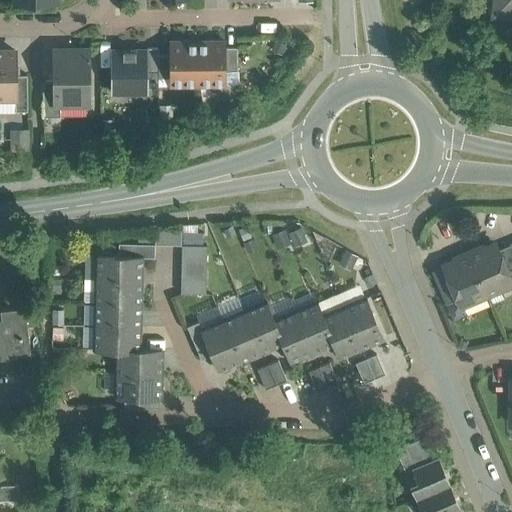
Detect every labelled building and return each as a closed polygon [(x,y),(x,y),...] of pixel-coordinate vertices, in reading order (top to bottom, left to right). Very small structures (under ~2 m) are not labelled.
[(511,0),(494,0),(493,15),(511,16),(511,0)] [(198,41),(171,42),(171,54),(171,78),(171,85),(198,85),(198,41)] [(225,41),(198,41),(198,85),(225,85),(225,71),(225,48),(225,41)] [(238,71),(238,47),(225,48),(225,71),(238,71)] [(159,48),(147,48),(147,50),(147,88),(159,88),(159,78),(159,54),(159,48)] [(88,50),(55,51),(55,81),(55,103),(60,103),(89,102),(88,50)] [(147,50),(112,50),(113,92),(147,92),(147,88),(147,50)] [(15,51),(0,51),(0,97),(15,98),(16,97),(16,75),(15,51)] [(171,78),(171,54),(159,54),(159,78),(171,78)] [(27,75),(16,75),(16,97),(15,98),(15,111),(28,111),(27,75)] [(55,103),(55,81),(44,81),(44,116),(60,116),(60,103),(55,103)] [(305,224),(275,236),(280,249),(310,238),(305,224)] [(160,243),(186,243),(186,229),(161,229),(160,243)] [(155,245),(119,244),(119,256),(142,256),(142,258),(155,258),(155,245)] [(495,244),(470,255),(486,295),(511,283),(509,276),(498,250),(495,244)] [(511,275),(511,244),(498,250),(509,276),(511,275)] [(207,246),(183,245),(182,293),(206,294),(207,246)] [(119,256),(97,255),(97,279),(141,280),(142,258),(142,256),(119,256)] [(470,255),(444,266),(461,306),(486,295),(470,255)] [(141,280),(97,279),(96,302),(140,304),(141,280)] [(366,298),(344,307),(361,348),(384,339),(366,298)] [(140,304),(96,302),(96,326),(140,327),(140,304)] [(267,302),(245,311),(262,352),(283,343),(284,343),(274,320),(275,320),(267,302)] [(318,302),(296,311),(313,352),(334,343),(323,316),(324,316),(318,302)] [(324,316),(323,316),(334,343),(339,358),(361,348),(344,307),(324,316)] [(3,312),(4,321),(0,321),(0,350),(8,350),(8,356),(29,353),(23,309),(3,312)] [(245,311),(224,320),(241,361),(262,352),(245,311)] [(275,320),(274,320),(284,343),(283,343),(291,362),(313,352),(296,311),(275,320)] [(202,330),(201,330),(212,356),(219,370),(241,361),(224,320),(202,330)] [(199,322),(187,327),(201,360),(212,356),(201,330),(202,330),(199,322)] [(140,327),(96,326),(95,350),(117,350),(117,349),(139,350),(139,349),(140,327)] [(162,350),(139,349),(139,350),(117,349),(117,350),(117,373),(161,374),(162,350)] [(377,355),(366,359),(375,379),(386,375),(377,355)] [(366,359),(356,364),(364,384),(375,379),(366,359)] [(287,381),(279,361),(268,365),(277,386),(287,381)] [(330,363),(319,367),(328,387),(338,383),(330,363)] [(268,365),(257,370),(266,390),(277,386),(268,365)] [(319,367),(309,372),(317,392),(328,387),(319,367)] [(161,374),(117,373),(116,397),(124,397),(161,398),(161,374)] [(161,398),(124,397),(124,409),(160,410),(161,398)] [(429,436),(418,441),(428,463),(439,458),(429,436)] [(428,463),(418,441),(396,450),(406,472),(413,469),(428,463)] [(428,463),(413,469),(418,481),(411,484),(417,499),(450,485),(439,458),(428,463)] [(262,482),(247,481),(246,505),(261,505),(262,482)] [(450,485),(417,499),(422,511),(452,511),(460,509),(450,485)]
